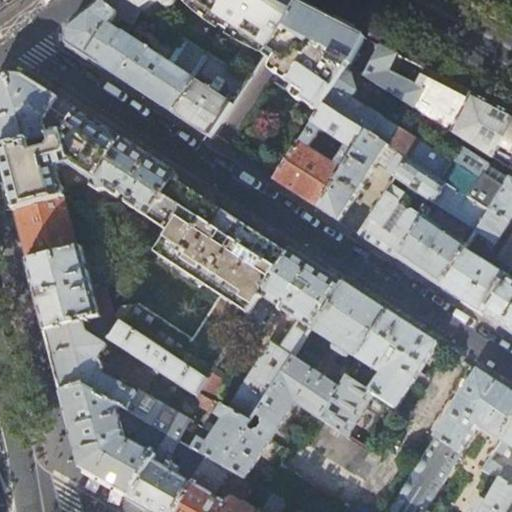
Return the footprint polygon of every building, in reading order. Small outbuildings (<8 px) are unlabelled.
[(0,0),(0,9),(12,0),(0,0)] [(125,35),(141,11),(124,0),(107,0),(67,30),(68,46),(103,69),(125,35)] [(124,0),(141,11),(150,17),(165,6),(167,7),(169,7),(171,7),(173,6),(174,5),(175,4),(176,2),(176,0),(179,0),(265,55),(268,50),(299,3),(292,0),(124,0)] [(351,30),(299,3),(268,50),(284,60),(272,81),(294,96),(320,113),(324,106),(346,72),(367,39),(351,30)] [(125,35),(103,69),(138,92),(174,115),(195,81),(172,66),(125,35)] [(187,41),(172,66),(195,81),(211,56),(187,41)] [(451,133),(473,93),(409,61),(381,46),(366,78),(386,90),(393,95),(451,133)] [(211,139),(249,81),(211,56),(195,81),(174,115),(192,127),(211,139)] [(352,98),(356,90),(351,75),(346,72),(324,106),(369,135),(389,148),(396,152),(409,161),(447,185),(470,199),(491,166),(462,148),(453,162),(352,98)] [(66,133),(80,112),(24,76),(9,74),(0,80),(0,151),(37,141),(50,138),(66,133)] [(393,95),(386,90),(382,96),(389,101),(393,95)] [(473,93),(451,133),(493,160),(511,124),(511,113),(480,97),(473,93)] [(324,106),(320,113),(309,129),(319,135),(322,130),(347,146),(343,152),(353,158),(369,135),(324,106)] [(101,126),(80,112),(66,133),(50,138),(52,145),(50,149),(41,151),(37,141),(0,151),(0,156),(1,162),(14,211),(64,198),(59,176),(59,169),(70,167),(95,183),(124,141),(101,126)] [(511,124),(493,160),(511,171),(511,124)] [(319,135),(309,129),(276,182),(295,194),(319,210),(353,158),(343,152),(335,165),(310,149),(319,135)] [(340,223),(389,148),(369,135),(353,158),(319,210),(329,216),(340,223)] [(149,157),(124,141),(95,183),(87,196),(95,202),(101,194),(115,199),(116,198),(149,219),(175,180),(178,176),(149,157)] [(397,179),(409,161),(396,152),(385,169),(385,172),(392,176),(385,186),(390,190),(397,179)] [(409,161),(397,179),(434,203),(435,203),(447,185),(409,161)] [(491,166),(470,199),(490,212),(510,179),(491,166)] [(511,180),(510,179),(490,212),(478,230),(477,232),(490,240),(487,244),(491,247),(494,243),(496,244),(510,222),(509,221),(511,217),(511,180)] [(176,181),(175,180),(149,219),(170,233),(157,254),(220,296),(193,338),(138,302),(120,305),(114,316),(122,322),(209,378),(212,373),(244,324),(262,297),(290,255),(289,254),(232,217),(176,181)] [(447,185),(435,203),(474,227),(478,230),(490,212),(470,199),(447,185)] [(425,218),(419,215),(412,211),(405,213),(387,242),(379,237),(400,205),(399,200),(401,197),(390,190),(360,236),(361,237),(379,248),(397,260),(425,218)] [(71,197),(64,198),(14,211),(21,237),(25,253),(28,263),(78,249),(66,204),(72,202),(71,197)] [(425,206),(419,215),(425,218),(425,217),(431,209),(425,206)] [(465,243),(425,217),(425,218),(397,260),(418,273),(441,289),(466,250),(477,232),(478,230),(474,227),(465,243)] [(511,235),(498,256),(508,263),(511,265),(511,235)] [(83,248),(78,249),(28,263),(30,271),(46,333),(111,315),(114,316),(106,288),(99,290),(98,285),(92,286),(83,248)] [(509,277),(511,272),(511,265),(508,263),(502,273),(466,250),(441,289),(460,301),(483,316),(509,277)] [(292,251),(290,255),(262,297),(272,304),(298,321),(312,329),(342,283),(318,267),(292,251)] [(511,278),(509,277),(483,316),(501,328),(511,334),(511,278)] [(363,297),(342,283),(312,329),(311,330),(343,350),(340,354),(346,358),(349,354),(359,360),(389,314),(363,297)] [(256,331),(272,304),(262,297),(244,324),(256,331)] [(412,329),(389,314),(359,360),(382,375),(374,388),(367,383),(365,387),(348,377),(346,380),(340,389),(321,419),(327,423),(348,437),(367,407),(375,412),(382,401),(396,410),(438,345),(412,329)] [(110,341),(122,322),(114,316),(111,315),(46,333),(61,388),(62,393),(83,386),(116,405),(127,387),(96,370),(95,366),(111,342),(110,341)] [(311,330),(312,329),(298,321),(280,349),(294,358),(311,330)] [(110,341),(111,342),(197,396),(200,391),(209,378),(122,322),(110,341)] [(293,358),(294,358),(280,349),(271,343),(229,408),(252,421),(255,416),(293,358)] [(340,389),(293,358),(255,416),(264,421),(257,432),(257,431),(256,431),(254,432),(253,432),(252,433),(246,430),(222,466),(230,470),(245,479),(295,404),(320,420),(321,419),(340,389)] [(346,380),(348,377),(351,372),(345,368),(340,375),(346,380)] [(496,449),(511,423),(511,393),(502,387),(480,372),(454,413),(440,434),(390,511),(444,511),(447,508),(443,506),(433,500),(463,453),(462,453),(464,450),(480,426),(496,438),(491,445),(496,449)] [(223,380),(212,373),(209,378),(200,391),(212,399),(223,380)] [(129,385),(127,387),(116,405),(170,436),(183,417),(129,385)] [(83,386),(62,393),(72,433),(82,468),(130,496),(171,436),(170,436),(116,405),(83,386)] [(212,399),(200,391),(197,396),(195,400),(208,408),(213,399),(212,399)] [(246,430),(252,421),(229,408),(222,404),(217,413),(224,418),(218,427),(214,424),(208,432),(213,435),(206,446),(198,442),(193,449),(208,458),(222,466),(246,430)] [(356,442),(348,437),(327,423),(311,448),(365,482),(380,458),(372,452),(356,442)] [(511,423),(496,449),(495,451),(502,455),(509,445),(511,447),(511,423)] [(361,434),(356,442),(372,452),(378,444),(361,434)] [(175,511),(208,458),(193,449),(171,436),(130,496),(128,500),(148,511),(175,511)] [(229,498),(226,504),(217,499),(214,497),(230,470),(222,466),(208,458),(175,511),(254,511),(244,506),(229,498)] [(511,468),(509,467),(507,470),(490,459),(484,469),(501,480),(511,486),(511,468)] [(266,491),(302,511),(345,511),(348,508),(281,467),(266,491)] [(511,511),(511,486),(501,480),(487,504),(481,501),(476,509),(474,511),(511,511)] [(253,491),(244,506),(254,511),(262,511),(270,500),(253,491)] [(221,493),(217,499),(226,504),(229,498),(221,493)]
